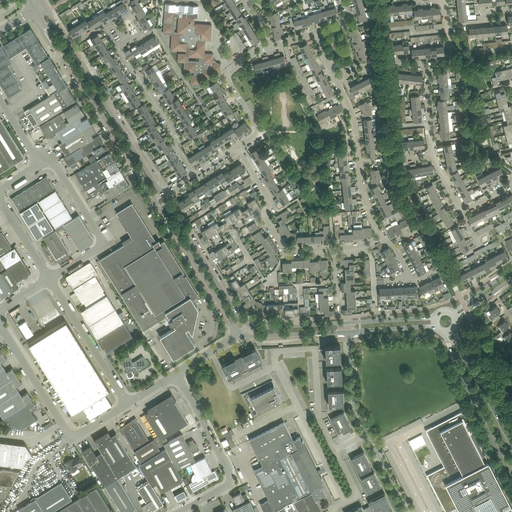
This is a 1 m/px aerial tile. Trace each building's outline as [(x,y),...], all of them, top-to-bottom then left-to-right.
[(123,2),(117,6),(122,13),(127,10),(124,4),(126,3),(124,0),(122,0),(123,2)] [(131,6),(135,12),(142,7),(138,2),(138,0),(130,0),(132,2),(132,3),(133,5),(131,6)] [(351,7),(352,10),(364,6),(362,0),(354,2),(355,6),(351,7)] [(172,34),(171,50),(186,51),(186,54),(179,53),(178,61),(185,62),(184,71),(194,72),(194,75),(192,75),(191,84),(193,84),(193,86),(200,86),(200,77),(210,78),(211,71),(220,72),(221,63),(217,63),(213,58),(213,54),(204,53),(205,42),(203,42),(203,40),(211,40),(212,24),(196,23),(196,26),(194,26),(195,16),(198,16),(198,6),(179,5),(176,5),(176,4),(165,4),(165,11),(163,34),(172,34)] [(226,14),(227,16),(238,9),(235,4),(228,8),(231,11),(226,14)] [(104,11),(109,18),(110,20),(115,17),(116,17),(111,10),(112,9),(110,5),(108,7),(110,10),(106,13),(104,11)] [(324,5),(322,6),(326,18),(332,17),(330,9),(326,10),(324,5)] [(335,7),(330,9),(332,17),(338,15),(337,11),(339,10),(337,5),(335,6),(335,7)] [(117,6),(112,9),(111,10),(116,17),(115,17),(117,21),(119,20),(117,16),(122,13),(117,6)] [(142,7),(135,12),(138,17),(139,18),(144,14),(146,13),(149,12),(145,6),(142,8),(142,7)] [(321,11),(318,12),(320,20),(326,18),(322,6),(320,7),(321,11)] [(357,11),(358,14),(365,12),(364,6),(352,10),(353,12),(357,11)] [(233,15),(235,19),(242,14),(238,9),(227,16),(229,18),(233,15)] [(312,9),(310,10),(314,23),(317,22),(316,21),(320,20),(318,12),(313,14),(312,9)] [(309,16),(306,17),(308,25),(314,23),(310,10),(307,10),(309,16)] [(104,11),(98,15),(103,22),(109,18),(104,11)] [(365,12),(358,14),(360,21),(364,19),(364,22),(369,20),(369,18),(367,18),(365,12)] [(270,19),(271,21),(279,18),(278,14),(277,15),(276,13),(268,15),(269,19),(270,19)] [(136,19),(140,25),(147,20),(144,14),(139,18),(138,17),(136,19)] [(233,25),(234,27),(246,19),(245,17),(244,17),(242,14),(235,19),(237,22),(233,25)] [(302,27),(298,14),(297,15),(298,20),(294,21),(296,28),(302,27)] [(301,14),(298,14),(302,27),(308,25),(306,17),(302,18),(301,14)] [(98,15),(93,18),(97,25),(103,22),(98,15)] [(86,19),(86,20),(90,27),(91,29),(97,25),(93,18),(87,21),(86,19)] [(270,24),(271,27),(280,25),(279,23),(281,22),(279,18),(271,21),(271,23),(270,24)] [(241,26),(243,29),(249,24),(246,19),(234,27),(236,29),(241,26)] [(86,20),(80,23),(85,30),(90,27),(86,20)] [(147,20),(140,25),(144,30),(148,28),(149,30),(155,27),(153,24),(151,26),(147,20)] [(79,21),(73,25),(74,26),(79,34),(85,30),(80,23),(79,21)] [(243,29),(246,34),(253,30),(249,24),(243,29)] [(273,31),(274,33),(283,31),(282,27),(281,27),(280,25),(271,27),(272,31),(273,31)] [(79,34),(74,26),(69,30),(73,37),(79,34)] [(11,56),(26,46),(38,39),(31,27),(23,32),(3,44),(11,57),(12,57),(11,56)] [(352,35),(352,37),(361,35),(360,31),(359,31),(358,29),(349,32),(350,36),(352,35)] [(246,34),(250,39),(256,35),(253,30),(246,34)] [(283,31),(274,33),(275,35),(274,36),(275,40),(284,37),(283,35),(284,35),(283,31)] [(90,38),(94,44),(95,45),(102,41),(102,42),(106,39),(105,37),(101,39),(100,37),(103,35),(102,34),(101,33),(100,33),(99,33),(98,33),(97,34),(95,35),(95,36),(95,37),(94,36),(90,38)] [(256,35),(250,39),(253,45),(260,41),(256,35)] [(352,40),(353,44),(361,41),(361,39),(362,39),(361,35),(352,37),(353,40),(352,40)] [(154,36),(149,40),(153,47),(159,43),(154,36)] [(36,128),(40,125),(77,102),(75,99),(74,99),(68,89),(69,88),(54,64),(38,39),(26,46),(37,64),(33,66),(51,95),(25,111),(36,128)] [(149,40),(143,43),(147,50),(149,53),(155,49),(153,47),(149,40)] [(95,46),(98,51),(105,46),(102,42),(102,41),(95,45),(94,44),(90,46),(91,49),(95,46)] [(355,47),(356,49),(364,47),(363,43),(362,43),(361,41),(353,44),(354,48),(355,47)] [(143,43),(137,47),(142,54),(147,50),(143,43)] [(300,47),(303,53),(310,49),(307,43),(303,45),(302,43),(297,46),(299,48),(300,47)] [(129,44),(127,45),(129,49),(130,48),(135,55),(137,58),(142,55),(142,54),(137,47),(136,45),(131,48),(129,44)] [(11,62),(4,50),(1,46),(0,46),(0,83),(8,97),(23,88),(8,64),(11,62)] [(98,51),(101,55),(102,56),(109,52),(109,53),(113,50),(112,48),(108,51),(105,46),(98,51)] [(355,52),(356,56),(365,53),(364,51),(365,51),(364,47),(356,49),(356,52),(355,52)] [(130,48),(129,49),(125,52),(129,59),(135,55),(130,48)] [(303,53),(306,58),(313,55),(310,49),(303,53)] [(102,57),(105,62),(112,58),(112,57),(109,53),(109,52),(102,56),(101,55),(97,58),(98,60),(102,57)] [(279,52),(277,53),(280,65),(286,63),(284,55),(281,56),(279,52)] [(276,58),(272,59),(274,66),(280,65),(277,53),(274,54),(276,58)] [(365,53),(356,56),(357,60),(358,59),(359,62),(368,59),(367,55),(365,55),(365,53)] [(306,58),(308,64),(315,60),(313,55),(306,58)] [(108,60),(111,66),(118,62),(114,56),(112,57),(112,58),(105,62),(108,60)] [(267,56),(265,57),(267,64),(268,68),(269,71),(275,70),(274,66),(272,59),(269,60),(267,56)] [(264,61),(260,62),(260,64),(262,70),(264,74),(269,72),(269,71),(268,68),(267,64),(265,57),(262,58),(264,61)] [(308,64),(311,69),(318,66),(315,60),(308,64)] [(111,66),(115,72),(122,68),(118,62),(111,66)] [(253,68),(251,69),(251,71),(252,71),(253,74),(253,73),(254,75),(257,74),(256,72),(262,70),(260,64),(260,62),(254,64),(254,63),(251,63),(252,64),(253,68)] [(145,71),(149,77),(156,72),(152,66),(145,71)] [(311,69),(314,75),(321,71),(318,66),(311,69)] [(500,70),(495,71),(496,76),(501,75),(502,79),(506,78),(504,69),(503,66),(501,67),(500,68),(501,70),(500,70)] [(437,77),(438,79),(448,78),(447,73),(450,71),(449,67),(442,70),(442,72),(438,72),(439,76),(437,77)] [(115,72),(118,78),(125,73),(122,68),(115,72)] [(314,75),(317,80),(325,76),(324,74),(323,75),(321,71),(314,75)] [(372,76),(367,79),(370,86),(379,81),(378,71),(371,74),(372,76)] [(149,77),(152,82),(159,78),(156,72),(149,77)] [(119,85),(127,80),(129,79),(125,73),(118,78),(122,83),(119,85)] [(496,76),(492,77),(494,86),(498,85),(497,80),(502,79),(501,75),(496,76)] [(320,83),(321,85),(328,82),(325,76),(317,80),(318,83),(320,83)] [(362,77),(359,78),(365,88),(370,86),(367,79),(364,80),(362,77)] [(152,82),(156,88),(163,84),(163,83),(159,78),(152,82)] [(359,83),(356,84),(359,91),(365,88),(359,78),(357,79),(359,83)] [(119,85),(122,89),(123,90),(130,86),(131,87),(135,84),(134,82),(129,85),(127,80),(119,85)] [(210,86),(213,92),(220,87),(217,81),(210,86)] [(321,85),(324,91),(331,87),(328,82),(321,85)] [(163,84),(156,88),(159,94),(162,93),(161,92),(166,89),(163,84)] [(356,84),(350,87),(352,91),(350,92),(353,97),(354,98),(355,97),(354,96),(355,95),(358,94),(357,92),(359,91),(356,84)] [(124,91),(127,96),(134,92),(131,87),(130,86),(123,90),(122,89),(118,92),(119,93),(119,94),(124,91)] [(215,98),(215,99),(222,94),(224,93),(220,87),(213,92),(217,97),(215,98)] [(331,87),(324,91),(327,97),(334,93),(331,87)] [(161,102),(166,99),(165,98),(172,94),(168,88),(166,89),(161,92),(162,93),(164,97),(160,100),(161,102)] [(495,91),(497,99),(506,97),(504,88),(495,91)] [(127,96),(129,101),(130,102),(137,97),(138,98),(142,96),(141,94),(137,96),(134,92),(127,96)] [(166,99),(169,104),(178,98),(175,99),(172,94),(165,98),(166,99)] [(215,99),(218,104),(225,100),(222,94),(215,99)] [(130,102),(129,101),(125,103),(127,105),(131,103),(134,108),(141,103),(138,98),(137,97),(130,102)] [(497,99),(499,108),(504,107),(503,102),(507,101),(506,97),(497,99)] [(172,107),(173,108),(174,107),(174,108),(181,104),(178,98),(169,104),(170,107),(171,107),(172,107)] [(218,104),(222,110),(229,105),(225,100),(218,104)] [(361,109),(362,110),(370,106),(368,103),(367,103),(366,101),(358,105),(360,109),(361,109)] [(504,107),(499,108),(500,112),(505,111),(511,109),(511,104),(508,106),(507,101),(503,102),(504,107)] [(47,137),(56,131),(80,117),(85,114),(83,111),(84,111),(84,109),(82,109),(77,102),(40,125),(47,137)] [(137,108),(141,114),(148,110),(144,104),(137,108)] [(175,109),(178,114),(185,109),(181,104),(174,108),(174,107),(173,108),(168,110),(170,112),(175,109)] [(229,105),(222,110),(225,116),(232,111),(229,105)] [(336,105),(333,107),(337,115),(339,114),(339,115),(343,113),(339,105),(337,106),(336,105)] [(368,115),(368,117),(372,116),(372,113),(371,111),(372,110),(370,106),(362,110),(363,112),(362,113),(364,117),(368,115)] [(330,110),(328,111),(332,119),(335,117),(335,116),(337,115),(333,107),(329,109),(330,110)] [(185,109),(178,114),(181,119),(181,120),(188,115),(188,114),(191,113),(188,108),(185,110),(185,109)] [(141,114),(144,120),(151,115),(148,110),(141,114)] [(325,111),(321,112),(326,121),(328,119),(328,121),(332,119),(328,111),(326,112),(325,111)] [(326,121),(321,112),(318,114),(318,115),(316,116),(320,124),(324,123),(324,122),(326,121)] [(146,127),(153,123),(153,122),(155,121),(151,115),(144,120),(148,125),(146,127)] [(182,120),(185,125),(190,122),(192,121),(188,115),(181,120),(181,119),(176,122),(177,124),(182,120)] [(364,119),(364,125),(372,125),(372,118),(373,118),(372,116),(368,117),(368,119),(364,119)] [(0,171),(24,157),(0,117),(0,171)] [(56,131),(63,142),(92,124),(91,123),(87,117),(82,121),(80,117),(56,131)] [(503,125),(508,124),(509,129),(511,128),(511,118),(507,120),(508,124),(503,125)] [(183,136),(187,133),(186,132),(193,128),(190,122),(185,125),(183,126),(186,131),(182,134),(183,136)] [(246,122),(240,126),(244,133),(250,129),(246,122)] [(146,127),(149,133),(156,128),(156,127),(153,123),(146,127)] [(238,123),(232,126),(233,127),(234,129),(237,134),(238,136),(244,133),(240,126),(238,123)] [(92,125),(92,124),(63,142),(59,145),(66,155),(93,139),(91,135),(96,131),(92,125)] [(149,133),(153,138),(160,134),(157,129),(161,126),(160,124),(156,127),(156,128),(149,133)] [(503,125),(506,134),(511,132),(511,128),(509,129),(508,124),(503,125)] [(193,128),(186,132),(187,133),(188,134),(187,135),(187,136),(188,139),(190,138),(194,135),(197,133),(195,130),(198,129),(196,126),(193,128)] [(233,127),(227,131),(231,138),(230,139),(234,144),(236,142),(232,137),(237,134),(233,127)] [(227,131),(221,134),(226,141),(230,139),(231,138),(227,131)] [(511,142),(511,141),(511,137),(511,132),(506,134),(501,135),(502,141),(507,139),(508,143),(511,142)] [(153,138),(156,144),(163,140),(164,141),(168,138),(167,136),(163,138),(160,134),(153,138)] [(221,134),(216,138),(220,145),(221,144),(226,141),(221,134)] [(98,135),(93,139),(66,155),(63,157),(69,166),(91,152),(102,145),(103,145),(103,143),(98,135)] [(216,138),(210,141),(214,149),(219,146),(222,151),(224,149),(221,144),(220,145),(216,138)] [(156,144),(160,149),(167,145),(164,141),(163,140),(156,144)] [(211,144),(206,147),(210,154),(216,151),(214,149),(210,141),(210,142),(211,144)] [(167,145),(162,148),(163,149),(166,154),(173,149),(169,144),(167,145)] [(93,155),(91,157),(94,162),(109,152),(105,147),(105,148),(104,149),(102,145),(91,152),(93,155)] [(206,147),(200,151),(204,158),(210,154),(206,147)] [(257,148),(250,153),(254,159),(261,154),(260,153),(259,151),(261,150),(259,147),(257,148)] [(166,154),(169,160),(176,155),(173,149),(166,154)] [(375,149),(367,150),(367,157),(371,156),(372,158),(377,158),(377,155),(375,155),(375,149)] [(336,150),(334,150),(335,159),(339,159),(347,158),(346,151),(342,152),(341,150),(337,150),(336,150)] [(200,151),(194,154),(199,161),(204,158),(200,151)] [(85,191),(94,185),(120,169),(109,152),(91,163),(75,174),(85,191)] [(199,161),(194,154),(189,158),(193,165),(199,161)] [(254,159),(257,164),(264,160),(261,154),(254,159)] [(169,160),(173,165),(180,161),(176,155),(169,160)] [(257,164),(261,170),(268,166),(264,160),(257,164)] [(173,165),(176,171),(183,166),(180,161),(173,165)] [(428,161),(425,162),(427,174),(433,172),(432,165),(428,165),(428,161)] [(241,163),(235,167),(240,174),(245,170),(241,163)] [(415,163),(413,164),(415,176),(421,175),(420,167),(416,168),(415,163)] [(415,176),(413,164),(410,164),(411,168),(407,169),(403,170),(404,173),(405,176),(408,175),(408,177),(415,176)] [(183,166),(176,171),(180,177),(187,172),(183,166)] [(261,170),(264,176),(269,173),(272,171),(268,166),(261,170)] [(235,167),(229,171),(234,178),(240,174),(235,167)] [(500,167),(495,170),(498,177),(504,174),(500,167)] [(96,189),(88,194),(91,198),(103,191),(125,178),(120,169),(94,185),(96,189)] [(451,174),(454,180),(461,176),(458,170),(457,171),(457,169),(452,170),(453,173),(451,174)] [(495,170),(489,173),(493,180),(498,177),(495,170)] [(224,174),(227,179),(228,181),(234,178),(229,171),(224,174)] [(223,172),(217,176),(221,183),(227,179),(224,174),(223,172)] [(262,177),(266,183),(273,178),(269,173),(264,176),(262,177)] [(489,173),(483,176),(487,183),(493,180),(489,173)] [(47,176),(38,182),(45,194),(54,188),(47,176)] [(217,176),(211,179),(216,186),(221,183),(217,176)] [(454,180),(456,185),(468,179),(467,177),(462,180),(461,176),(454,180)] [(487,183),(483,176),(478,179),(481,186),(487,183)] [(125,178),(103,191),(109,199),(130,186),(128,183),(126,181),(127,181),(126,180),(125,178)] [(266,183),(269,189),(277,184),(273,178),(266,183)] [(211,179),(205,183),(210,190),(216,186),(211,179)] [(456,185),(459,191),(466,187),(464,184),(469,181),(468,179),(456,185)] [(38,182),(29,187),(37,199),(45,194),(38,182)] [(370,189),(373,194),(380,191),(376,182),(371,183),(373,187),(370,189)] [(202,183),(199,185),(204,193),(205,196),(211,192),(210,190),(205,183),(203,184),(202,183)] [(425,187),(428,193),(435,189),(432,183),(425,187)] [(269,189),(273,194),(275,193),(280,190),(277,184),(269,189)] [(196,188),(194,190),(199,197),(204,193),(199,185),(196,187),(196,188)] [(29,187),(20,193),(28,205),(37,199),(29,187)] [(459,191),(462,197),(474,191),(473,189),(468,191),(466,187),(459,191)] [(280,190),(275,193),(278,198),(279,199),(286,194),(282,188),(280,190)] [(428,193),(431,198),(438,195),(435,189),(428,193)] [(39,201),(44,210),(61,199),(55,190),(39,201)] [(194,190),(188,193),(190,196),(193,200),(199,197),(194,190)] [(253,199),(249,201),(254,209),(260,206),(256,199),(258,198),(254,191),(250,194),(253,199)] [(380,191),(373,194),(376,200),(387,194),(386,192),(382,194),(380,191)] [(474,191),(462,197),(465,202),(472,199),(470,195),(475,192),(474,191)] [(219,192),(214,196),(215,197),(217,201),(223,198),(219,192)] [(28,205),(20,193),(11,198),(19,210),(28,205)] [(279,199),(278,198),(274,200),(275,202),(279,200),(282,204),(289,200),(286,194),(279,199)] [(387,194),(376,200),(379,205),(386,202),(384,198),(388,196),(387,194)] [(431,198),(434,204),(441,200),(438,195),(431,198)] [(190,196),(184,199),(188,206),(194,202),(193,200),(190,196)] [(507,197),(501,200),(505,207),(510,204),(507,197)] [(44,210),(50,218),(67,208),(61,199),(44,210)] [(188,206),(184,199),(178,203),(183,210),(188,206)] [(434,204),(437,209),(444,206),(441,200),(434,204)] [(501,200),(496,203),(499,210),(505,207),(501,200)] [(250,206),(246,209),(251,217),(255,214),(253,210),(254,209),(249,201),(247,203),(250,206)] [(20,212),(26,221),(43,211),(37,202),(20,212)] [(386,202),(379,205),(382,211),(393,205),(392,203),(388,205),(387,205),(386,202)] [(99,260),(102,264),(122,296),(123,295),(125,297),(123,298),(143,331),(168,316),(170,319),(170,320),(169,322),(171,325),(173,325),(174,324),(175,327),(160,337),(173,359),(195,345),(186,330),(188,328),(193,334),(198,309),(193,300),(199,296),(186,276),(185,277),(183,274),(185,273),(164,240),(161,242),(159,239),(156,241),(132,203),(131,203),(133,205),(118,214),(117,212),(117,213),(133,239),(99,260)] [(496,203),(490,206),(494,214),(497,212),(496,211),(499,210),(496,203)] [(393,205),(382,211),(385,216),(392,213),(390,209),(394,207),(393,205)] [(435,215),(435,217),(448,211),(447,208),(446,209),(444,206),(437,209),(439,213),(435,215)] [(488,208),(485,209),(488,216),(494,214),(490,206),(488,207),(488,208)] [(240,207),(238,209),(243,216),(245,215),(247,219),(251,217),(246,209),(242,211),(240,207)] [(67,208),(50,218),(55,227),(72,217),(67,208)] [(238,209),(232,212),(237,220),(243,216),(238,209)] [(276,217),(278,221),(282,218),(285,222),(288,220),(286,216),(290,213),(287,209),(276,217)] [(485,209),(479,212),(483,219),(488,216),(485,209)] [(26,221),(31,230),(48,220),(43,211),(26,221)] [(442,217),(444,220),(451,216),(448,211),(435,217),(437,220),(442,217)] [(232,212),(226,216),(231,224),(237,220),(232,212)] [(479,212),(474,215),(477,222),(483,219),(479,212)] [(64,225),(80,250),(93,242),(94,238),(79,215),(64,225)] [(477,222),(474,215),(468,218),(472,225),(477,222)] [(227,221),(223,223),(228,231),(232,229),(229,225),(231,224),(226,216),(224,217),(227,221)] [(451,216),(444,220),(447,225),(445,226),(446,228),(451,226),(450,224),(454,222),(451,216)] [(277,227),(279,231),(287,226),(285,222),(282,218),(278,221),(280,224),(277,227)] [(407,218),(403,220),(408,228),(409,227),(410,229),(414,226),(410,219),(408,220),(407,218)] [(48,220),(31,230),(37,239),(54,228),(48,220)] [(400,223),(398,224),(403,232),(406,231),(406,229),(408,228),(403,220),(400,222),(400,223)] [(217,222),(215,223),(220,231),(222,230),(224,233),(228,231),(223,223),(219,225),(217,222)] [(247,227),(252,235),(260,230),(255,222),(247,227)] [(215,223),(209,227),(214,234),(220,231),(215,223)] [(396,224),(392,226),(396,234),(398,233),(399,234),(403,232),(398,224),(397,225),(396,224)] [(335,239),(344,238),(343,229),(340,229),(339,225),(335,225),(335,239)] [(290,234),(293,238),(295,234),(293,232),(292,233),(287,226),(279,231),(282,235),(285,232),(288,236),(290,234)] [(324,230),(319,230),(320,235),(323,235),(323,240),(329,239),(328,226),(323,226),(324,230)] [(396,234),(392,226),(389,228),(389,229),(387,230),(391,238),(395,236),(394,235),(396,234)] [(451,229),(454,235),(465,229),(463,227),(460,229),(458,226),(451,229)] [(209,227),(203,230),(208,238),(214,234),(209,227)] [(363,228),(362,228),(363,237),(372,237),(371,227),(370,228),(363,228)] [(362,228),(354,229),(355,238),(363,237),(362,228)] [(454,235),(457,241),(464,237),(462,234),(466,232),(465,229),(454,235)] [(58,261),(60,263),(70,257),(67,254),(66,253),(69,250),(56,230),(44,238),(48,245),(47,246),(46,245),(42,247),(51,262),(54,260),(56,262),(58,261)] [(204,235),(200,238),(205,246),(209,243),(207,239),(208,238),(203,230),(201,231),(204,235)] [(252,235),(257,242),(265,237),(260,230),(252,235)] [(0,232),(0,254),(12,248),(2,231),(0,232)] [(295,234),(293,238),(297,238),(297,241),(302,241),(302,245),(306,245),(305,236),(297,237),(297,234),(295,234)] [(265,237),(261,240),(261,241),(263,244),(271,239),(268,235),(265,237)] [(320,235),(315,236),(316,244),(320,244),(320,240),(323,240),(323,235),(320,235)] [(230,242),(226,245),(228,247),(231,245),(234,250),(239,248),(231,236),(227,239),(230,242)] [(457,241),(460,246),(470,241),(469,238),(465,240),(464,237),(457,241)] [(263,244),(265,248),(273,243),(271,239),(263,244)] [(411,241),(403,245),(406,250),(414,246),(416,245),(414,241),(413,240),(411,241)] [(460,246),(456,248),(459,254),(463,252),(470,248),(468,245),(471,243),(470,241),(460,246)] [(265,248),(268,252),(276,247),(273,243),(265,248)] [(226,245),(222,247),(227,255),(228,257),(235,253),(234,251),(234,250),(231,245),(228,247),(226,245)] [(382,258),(384,257),(392,253),(389,248),(384,250),(382,246),(376,249),(378,253),(379,253),(382,258)] [(406,250),(408,255),(416,251),(414,246),(406,250)] [(0,257),(1,259),(7,269),(15,283),(31,273),(15,247),(0,256),(0,257)] [(222,247),(218,250),(219,252),(216,254),(219,260),(227,255),(222,247)] [(268,252),(270,255),(270,256),(274,253),(278,251),(276,247),(268,252)] [(212,248),(208,250),(213,258),(212,259),(214,261),(219,258),(216,254),(219,252),(218,250),(215,252),(212,248)] [(408,255),(411,260),(419,256),(421,255),(419,250),(416,251),(408,255)] [(504,251),(499,254),(502,261),(508,258),(504,251)] [(274,253),(266,258),(271,266),(279,261),(274,253)] [(384,257),(386,262),(394,257),(392,253),(384,257)] [(499,254),(493,257),(497,264),(502,261),(499,254)] [(411,260),(413,265),(421,261),(419,256),(411,260)] [(309,257),(310,266),(310,270),(319,270),(319,261),(310,261),(310,257),(309,257)] [(386,262),(388,266),(396,262),(394,257),(386,262)] [(493,257),(488,260),(492,267),(494,266),(494,265),(497,264),(493,257)] [(328,260),(319,261),(319,270),(328,269),(328,260)] [(486,262),(483,263),(486,270),(492,267),(488,260),(485,261),(486,262)] [(413,265),(415,270),(424,266),(421,261),(413,265)] [(67,277),(66,278),(69,284),(71,284),(74,289),(83,303),(84,302),(87,308),(85,309),(86,309),(88,312),(83,314),(84,315),(89,324),(90,325),(107,314),(115,309),(107,295),(106,296),(103,292),(103,291),(104,290),(95,276),(97,275),(97,273),(95,269),(93,268),(93,267),(91,263),(89,262),(86,265),(86,266),(84,266),(81,268),(80,269),(79,269),(75,271),(75,272),(74,272),(70,274),(70,276),(68,275),(67,277)] [(290,262),(283,262),(283,272),(288,272),(293,271),(292,267),(292,262),(290,262)] [(389,266),(386,268),(388,273),(389,272),(391,271),(399,267),(396,262),(388,266),(389,266)] [(483,263),(477,266),(481,273),(486,270),(483,263)] [(424,266),(415,270),(418,275),(426,271),(424,266)] [(477,266),(471,269),(475,276),(481,273),(477,266)] [(15,283),(7,269),(0,273),(0,299),(19,288),(15,283)] [(471,269),(466,272),(469,279),(475,276),(471,269)] [(469,279),(466,272),(460,275),(464,282),(469,279)] [(228,282),(231,286),(239,281),(234,274),(230,276),(232,280),(228,282)] [(440,277),(435,280),(440,289),(445,287),(440,277)] [(435,280),(430,282),(434,290),(435,292),(440,289),(435,280)] [(237,288),(239,292),(244,289),(241,285),(239,281),(231,286),(233,290),(237,288)] [(430,282),(425,284),(429,293),(434,290),(430,282)] [(239,292),(242,295),(250,290),(245,283),(241,285),(244,289),(239,292)] [(429,293),(425,284),(420,287),(424,295),(429,293)] [(319,288),(319,293),(324,292),(324,295),(329,294),(328,292),(333,292),(333,286),(329,286),(329,287),(319,288)] [(288,288),(288,293),(293,293),(294,297),(298,297),(297,293),(297,290),(295,288),(293,288),(288,288)] [(242,295),(244,300),(248,297),(250,300),(254,298),(250,290),(242,295)] [(319,293),(320,302),(329,301),(329,294),(324,295),(324,292),(319,293)] [(255,303),(257,307),(260,302),(258,301),(256,302),(254,298),(250,300),(248,297),(244,300),(246,303),(243,305),(245,309),(255,303)] [(325,310),(325,311),(325,308),(329,308),(329,301),(320,302),(320,311),(325,310)] [(260,302),(257,307),(262,307),(263,318),(267,318),(267,314),(272,313),(272,309),(267,309),(267,304),(263,305),(262,303),(260,302)] [(285,303),(276,304),(276,313),(281,313),(281,308),(285,308),(285,303)] [(285,308),(281,308),(281,313),(285,313),(285,314),(285,317),(290,317),(290,314),(290,308),(289,303),(285,304),(285,308)] [(276,304),(267,304),(267,309),(272,309),(272,313),(276,313),(276,304)] [(486,312),(493,323),(499,318),(501,317),(498,313),(500,311),(496,305),(486,312)] [(298,307),(290,308),(290,314),(290,317),(295,317),(294,314),(294,312),(299,312),(298,307)] [(90,325),(98,339),(124,322),(115,309),(90,325)] [(499,318),(493,323),(498,329),(499,328),(501,331),(505,329),(509,326),(505,320),(502,322),(499,318)] [(66,321),(29,345),(72,414),(83,407),(88,414),(87,415),(88,417),(89,416),(90,418),(112,404),(105,393),(110,391),(66,321)] [(124,322),(98,339),(107,352),(132,336),(124,322)] [(499,333),(495,336),(497,339),(501,336),(503,340),(505,339),(509,345),(511,342),(511,339),(511,338),(511,333),(510,331),(507,333),(505,329),(501,331),(498,333),(499,333)] [(325,346),(326,361),(341,360),(340,345),(325,346)] [(222,365),(228,378),(242,372),(241,371),(248,367),(249,368),(262,362),(255,348),(242,355),(242,356),(236,359),(235,358),(222,365)] [(129,356),(125,358),(120,361),(127,372),(127,374),(128,377),(131,377),(133,376),(134,374),(137,374),(138,372),(139,373),(139,372),(137,372),(137,371),(148,364),(143,356),(133,362),(129,356)] [(0,369),(0,386),(17,376),(13,368),(7,372),(4,367),(0,369)] [(328,391),(329,406),(344,405),(343,390),(342,390),(341,382),(342,382),(342,367),(327,368),(327,383),(328,383),(329,391),(328,391)] [(0,386),(0,403),(19,391),(16,386),(22,383),(17,376),(0,386)] [(274,385),(250,398),(258,413),(282,401),(279,394),(274,385)] [(0,403),(0,412),(3,418),(32,400),(28,392),(22,396),(19,391),(0,403)] [(168,396),(163,399),(158,402),(157,401),(158,402),(147,409),(149,411),(145,414),(147,418),(150,422),(163,444),(169,441),(166,436),(184,425),(188,422),(175,401),(176,400),(174,397),(172,394),(168,396)] [(32,400),(3,418),(8,426),(23,428),(37,419),(31,410),(37,407),(32,400)] [(467,421),(462,411),(455,415),(455,417),(434,428),(432,429),(432,428),(432,427),(426,430),(426,431),(429,437),(444,466),(427,475),(428,476),(428,477),(439,498),(445,506),(447,511),(511,511),(511,508),(495,476),(492,469),(469,424),(467,421)] [(331,419),(338,432),(351,426),(344,412),(331,419)] [(121,427),(120,428),(142,463),(161,451),(154,439),(150,441),(137,421),(133,420),(121,427)] [(322,480),(323,480),(323,479),(321,476),(319,475),(319,474),(318,474),(317,471),(317,470),(304,445),(305,443),(303,440),(302,440),(300,436),(296,438),(295,435),(292,437),(284,422),(250,440),(263,466),(254,470),(269,500),(260,504),(264,511),(266,511),(273,509),(275,511),(273,511),(321,511),(316,501),(326,496),(322,488),(325,487),(322,480)] [(108,430),(94,439),(102,452),(112,468),(118,478),(137,466),(130,456),(119,437),(116,433),(111,436),(108,430)] [(229,431),(224,434),(231,448),(235,446),(231,438),(232,438),(229,431)] [(169,441),(163,444),(166,448),(178,470),(196,461),(192,453),(198,450),(193,439),(186,442),(182,434),(169,441)] [(422,435),(409,441),(411,445),(413,450),(417,448),(426,444),(424,439),(422,435)] [(27,459),(32,455),(26,445),(0,441),(0,463),(23,467),(27,459)] [(118,478),(112,468),(102,452),(97,455),(90,445),(82,451),(91,464),(105,485),(118,478)] [(183,480),(171,458),(166,448),(139,464),(152,485),(157,483),(161,492),(171,487),(174,493),(184,489),(180,482),(183,480)] [(361,479),(368,492),(381,486),(374,472),(373,473),(370,466),(371,465),(364,452),(351,459),(357,472),(358,472),(362,478),(361,479)] [(414,498),(422,511),(421,511),(444,511),(419,466),(420,466),(419,464),(416,465),(416,463),(418,462),(413,461),(409,453),(408,458),(407,456),(406,458),(403,456),(401,477),(398,477),(409,498),(414,498)] [(72,459),(70,460),(65,463),(69,468),(70,467),(72,471),(78,468),(77,466),(83,462),(79,456),(73,460),(72,459)] [(205,457),(195,462),(202,477),(212,473),(212,472),(212,471),(205,457)] [(192,482),(189,484),(191,487),(193,491),(204,486),(204,485),(205,484),(206,485),(218,478),(215,472),(213,473),(212,473),(202,477),(195,462),(190,464),(195,474),(196,473),(197,476),(196,477),(195,478),(195,479),(195,480),(195,481),(193,482),(192,482)] [(0,506),(1,504),(19,471),(19,470),(19,471),(0,468),(0,506)] [(139,511),(118,478),(105,485),(121,511),(139,511)] [(90,481),(79,487),(81,490),(92,484),(90,481)] [(141,506),(145,511),(148,511),(156,507),(157,508),(164,504),(149,481),(137,488),(146,502),(141,506)] [(19,509),(20,511),(52,511),(72,500),(61,482),(35,499),(35,498),(31,500),(32,501),(19,509)] [(96,487),(87,493),(98,511),(113,511),(111,509),(96,487)] [(184,489),(174,493),(174,494),(178,500),(187,495),(184,488),(184,489)] [(233,511),(255,511),(250,501),(249,499),(248,498),(244,500),(242,495),(240,492),(234,495),(233,497),(233,498),(236,504),(238,507),(232,509),(233,511)] [(98,511),(87,493),(77,499),(84,511),(98,511)] [(394,511),(385,494),(368,502),(370,505),(363,509),(362,505),(348,511),(394,511)] [(84,511),(77,499),(67,505),(71,511),(84,511)]
